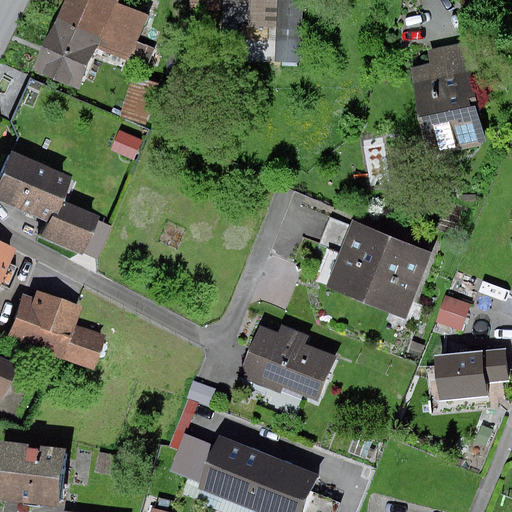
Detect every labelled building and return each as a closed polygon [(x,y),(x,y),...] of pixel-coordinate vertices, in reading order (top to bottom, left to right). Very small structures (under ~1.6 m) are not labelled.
[(63,0),(32,71),(77,90),(97,46),(125,58),(126,55),(148,64),(155,48),(136,40),(147,15),(118,2),(118,0),(63,0)] [(218,1),(217,0),(188,0),(188,11),(217,13),(218,1)] [(301,0),(277,0),(274,62),(299,64),(301,0)] [(430,65),(412,69),(431,154),(482,142),(473,103),(478,102),(464,42),(426,50),(430,65)] [(132,76),(120,116),(147,124),(159,84),(132,76)] [(116,148),(139,157),(147,137),(124,128),(116,148)] [(69,173),(11,150),(0,177),(0,198),(49,219),(42,234),(83,251),(98,215),(59,198),(69,173)] [(339,253),(350,226),(331,218),(320,245),(339,253)] [(390,237),(352,222),(350,226),(339,253),(326,287),(364,302),(390,237)] [(431,253),(390,237),(364,302),(406,319),(431,253)] [(0,293),(18,251),(0,242),(0,293)] [(32,299),(23,295),(7,337),(92,368),(102,338),(74,328),(82,306),(36,290),(32,299)] [(470,305),(446,296),(436,322),(461,331),(470,305)] [(259,327),(239,378),(280,394),(283,388),(318,402),(336,357),(306,344),(309,336),(281,325),(278,334),(259,327)] [(508,381),(504,349),(434,357),(439,401),(486,396),(485,383),(508,381)] [(0,400),(17,365),(0,357),(0,400)] [(194,381),(187,397),(207,405),(214,390),(194,381)] [(188,398),(169,446),(178,450),(197,402),(188,398)] [(202,484),(217,447),(186,435),(172,473),(202,484)] [(308,493),(314,479),(220,440),(217,447),(202,484),(200,487),(262,511),(334,511),(337,505),(308,493)] [(64,450),(0,442),(0,500),(57,508),(64,450)]
